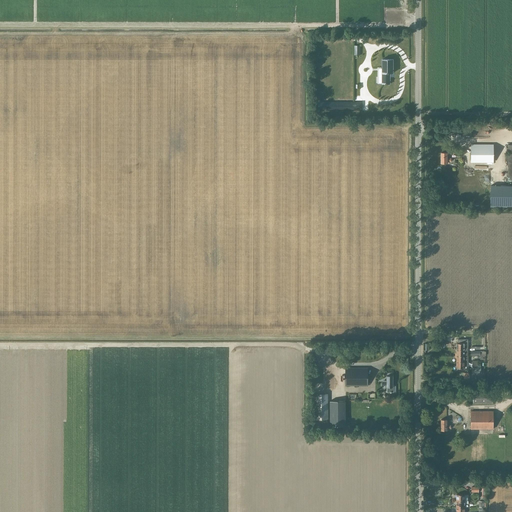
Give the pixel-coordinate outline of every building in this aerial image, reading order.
[(378,84),(382,84),(390,84),(390,73),(393,73),(393,59),(382,59),(382,68),(378,68),(378,84)] [(493,162),(493,144),(471,144),(471,162),(493,162)] [(451,162),(451,158),(447,158),(447,152),(441,152),(441,163),(447,163),(447,162),(451,162)] [(511,185),(491,185),(490,205),(511,205),(511,185)] [(457,349),(468,349),(468,339),(458,339),(458,343),(457,343),(457,349)] [(468,362),(457,361),(456,368),(462,368),(462,370),(468,370),(468,362)] [(346,386),(368,385),(367,368),(346,368),(346,386)] [(393,386),(393,376),(387,376),(387,382),(383,382),(383,385),(387,385),(387,387),(388,387),(388,392),(396,392),(396,386),(393,386)] [(493,403),(493,391),(473,391),(473,403),(493,403)] [(315,419),(328,419),(328,393),(315,394),(315,419)] [(330,401),(331,426),(346,426),(345,401),(330,401)] [(493,429),(493,411),(471,411),(471,429),(493,429)] [(451,428),(451,425),(447,425),(447,419),(441,419),(441,430),(447,430),(447,428),(451,428)]
